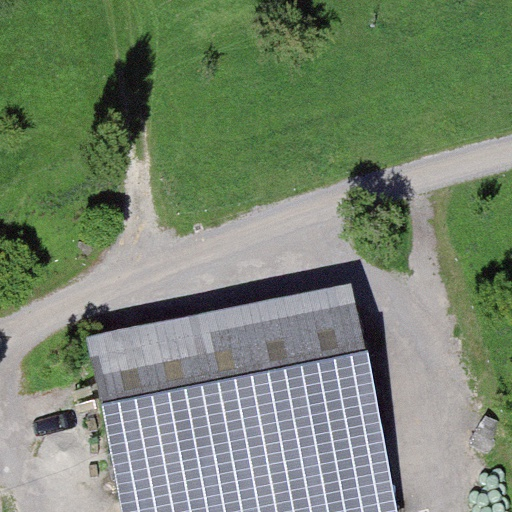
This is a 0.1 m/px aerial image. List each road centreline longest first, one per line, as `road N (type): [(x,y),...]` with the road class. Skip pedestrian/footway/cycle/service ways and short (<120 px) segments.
road 1 (track): [(511,152),(428,173),(0,333)]
road 2 (track): [(139,281),(139,122),(120,0)]
